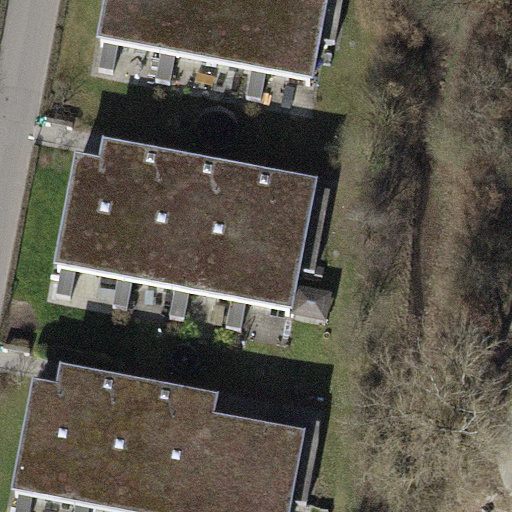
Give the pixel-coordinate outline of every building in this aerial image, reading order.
[(108,0),(100,43),(174,58),(185,0),(108,0)] [(185,0),(174,58),(245,73),(259,0),(185,0)] [(259,0),(245,73),(311,86),(328,0),(259,0)] [(61,273),(120,284),(143,159),(104,152),(100,170),(81,166),(61,273)] [(120,284),(177,295),(200,169),(143,159),(120,284)] [(177,295),(234,305),(258,180),(200,169),(177,295)] [(234,305),(293,316),(316,191),(258,180),(234,305)] [(72,511),(83,511),(106,387),(61,379),(58,396),(33,392),(13,501),(72,511)] [(150,511),(171,399),(106,387),(83,511),(150,511)] [(221,511),(236,429),(216,426),(219,407),(171,399),(150,511),(221,511)] [(307,511),(311,511),(326,429),(271,420),(268,435),(236,429),(221,511),(291,511),(292,509),(307,511)]
